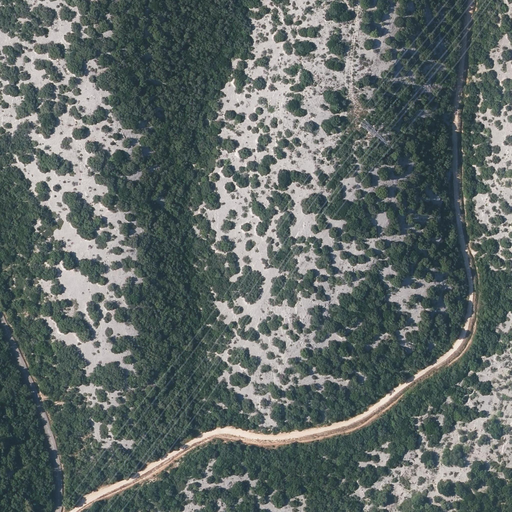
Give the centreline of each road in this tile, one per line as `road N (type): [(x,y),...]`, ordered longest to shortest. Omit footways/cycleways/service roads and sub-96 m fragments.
road 1 (track): [(471,0),(454,123),(458,224),(471,285),(462,338),(356,420),(301,435),(203,435),(69,511)]
road 2 (tertiary): [(57,511),(56,454),(0,315)]
